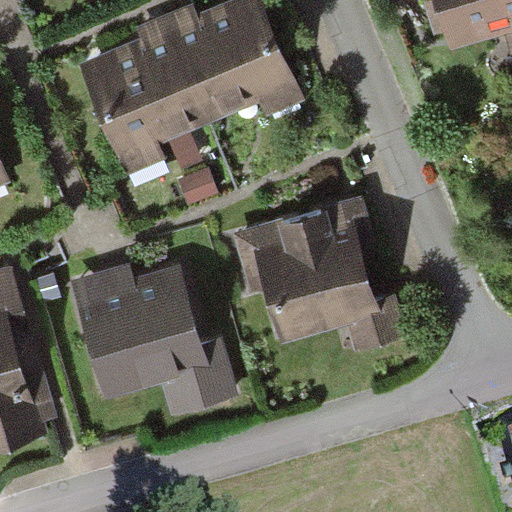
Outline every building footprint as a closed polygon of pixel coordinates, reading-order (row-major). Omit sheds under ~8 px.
[(262,0),(90,71),(127,162),(299,91),(262,0)] [(511,0),(436,0),(444,28),(503,11),(511,41),(511,0)] [(258,270),(274,326),(337,308),(346,339),(400,324),(386,276),(365,282),(349,225),(363,221),(354,188),(235,222),(249,272),(258,270)] [(201,341),(178,261),(82,289),(109,384),(167,367),(176,400),(233,384),(219,336),(201,341)] [(0,436),(30,427),(25,410),(47,404),(7,265),(0,266),(0,436)]
